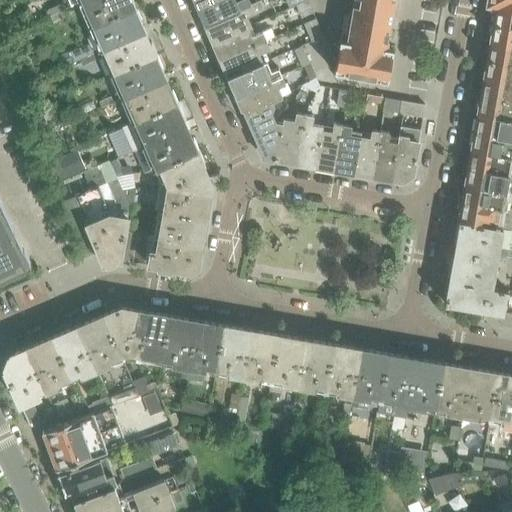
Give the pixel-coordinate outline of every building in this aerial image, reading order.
[(68,0),(71,6),(80,2),(90,25),(135,5),(132,0),(68,0)] [(207,23),(250,4),(248,0),(212,0),(198,6),(200,7),(198,11),(201,17),(205,19),(207,23)] [(252,26),(247,16),(254,13),(254,12),(263,8),(260,0),(250,4),(207,23),(209,27),(207,31),(210,38),(214,39),(213,42),(252,26)] [(386,47),(393,0),(353,0),(352,9),(350,8),(348,19),(350,19),(348,34),(341,33),(339,42),(336,42),(330,46),(327,61),(332,68),(334,68),(334,71),(387,81),(392,49),(386,47)] [(511,0),(488,0),(487,5),(497,7),(511,9),(511,0)] [(312,12),(307,1),(296,5),(301,17),(312,12)] [(64,10),(61,4),(48,9),(51,16),(64,10)] [(156,54),(151,42),(149,43),(139,20),(141,19),(135,5),(90,25),(112,74),(156,54)] [(511,9),(497,7),(491,42),(511,45),(511,9)] [(0,37),(11,32),(3,15),(5,14),(2,8),(0,8),(0,37)] [(66,17),(64,10),(51,16),(54,22),(66,17)] [(323,36),(315,19),(304,24),(311,41),(323,36)] [(222,59),(266,40),(262,31),(255,34),(252,26),(213,42),(215,43),(214,47),(217,53),(221,55),(222,59)] [(18,54),(12,39),(1,44),(8,58),(18,54)] [(266,61),(262,51),(269,49),(266,40),(222,59),(224,63),(223,67),(226,73),(230,75),(229,78),(263,62),(266,61)] [(511,45),(491,42),(484,77),(511,82),(511,45)] [(92,54),(88,44),(71,51),(75,61),(80,59),(92,54)] [(309,63),(302,45),(294,49),(302,66),(303,66),(309,63)] [(74,61),(70,52),(58,57),(62,66),(74,61)] [(95,60),(92,54),(80,59),(83,65),(95,60)] [(170,91),(163,75),(160,68),(162,67),(156,54),(112,74),(122,98),(113,102),(101,107),(97,108),(101,116),(120,108),(127,124),(133,122),(178,102),(172,90),(170,91)] [(238,94),(282,75),(278,67),(267,71),(263,62),(229,78),(231,78),(229,82),(232,89),(236,90),(238,94)] [(316,77),(309,63),(303,66),(310,80),(316,77)] [(282,98),(278,87),(285,84),(282,75),(238,94),(240,99),(238,103),(241,109),(245,110),(246,113),(272,102),(282,98)] [(316,77),(310,80),(302,85),(302,86),(315,93),(319,86),(316,77)] [(511,82),(484,77),(478,113),(511,118),(511,82)] [(36,101),(29,84),(19,88),(26,105),(36,101)] [(344,108),(348,90),(339,89),(336,106),(344,108)] [(353,108),(355,92),(348,91),(346,107),(353,108)] [(113,102),(110,97),(99,102),(101,107),(113,102)] [(403,113),(406,101),(401,100),(386,97),(383,110),(387,111),(403,113)] [(422,116),(425,104),(406,101),(403,113),(422,116)] [(127,124),(124,125),(143,172),(154,170),(158,169),(199,150),(193,138),(191,139),(181,116),(183,115),(178,102),(133,122),(127,124)] [(275,159),(282,122),(276,121),(272,112),(274,107),(272,102),(246,113),(245,113),(245,114),(259,145),(258,145),(258,146),(262,157),(275,160),(275,159)] [(46,118),(41,106),(28,111),(33,124),(46,118)] [(392,180),(398,139),(398,138),(389,136),(391,123),(385,122),(387,111),(383,110),(380,130),(373,173),(377,174),(380,178),(392,180)] [(296,160),(304,114),(295,112),(294,121),(283,119),(282,122),(275,159),(276,159),(276,158),(277,158),(277,157),(279,157),(281,161),(288,162),(291,159),(296,160)] [(511,118),(478,113),(472,148),(511,155),(511,118)] [(315,165),(322,124),(312,122),(314,116),(304,114),(296,160),(301,161),(303,165),(310,166),(313,163),(315,165)] [(334,167),(341,129),(341,124),(333,123),(332,126),(322,124),(315,165),(317,164),(319,167),(326,168),(330,166),(334,167)] [(353,172),(360,129),(351,127),(351,126),(341,124),(341,129),(334,167),(339,168),(341,171),(348,172),(352,170),(353,172)] [(412,175),(418,142),(420,129),(400,126),(398,134),(398,138),(398,139),(392,180),(402,182),(412,175)] [(373,173),(380,130),(370,129),(370,131),(360,129),(353,172),(355,170),(358,174),(365,175),(368,173),(373,173)] [(511,191),(511,155),(472,148),(465,184),(504,190),(511,191)] [(211,185),(202,164),(204,163),(199,150),(158,169),(166,186),(161,212),(205,220),(211,185)] [(126,217),(128,206),(109,160),(54,184),(59,200),(80,249),(83,257),(98,251),(103,263),(114,258),(119,259),(126,219),(127,217),(126,217)] [(511,208),(504,207),(505,200),(502,199),(504,190),(465,184),(459,219),(500,227),(511,229),(511,224),(511,208)] [(0,205),(2,204),(0,200),(0,277),(25,266),(0,213),(0,205)] [(198,262),(201,245),(205,220),(161,212),(154,254),(150,253),(148,263),(186,270),(198,262)] [(132,261),(136,239),(148,241),(149,234),(141,233),(142,229),(135,228),(136,220),(126,219),(119,259),(132,261)] [(490,287),(497,247),(509,248),(511,231),(500,228),(500,227),(459,219),(448,280),(490,287)] [(83,257),(80,249),(66,255),(70,263),(83,258),(83,257)] [(501,301),(503,293),(507,294),(507,290),(490,287),(448,280),(444,303),(502,313),(504,302),(501,301)] [(161,359),(169,316),(120,307),(104,315),(122,356),(128,353),(161,359)] [(122,356),(104,315),(53,336),(70,378),(78,375),(79,379),(98,371),(111,365),(110,361),(122,356)] [(216,369),(224,325),(169,316),(161,359),(171,361),(171,365),(202,370),(203,366),(216,369)] [(271,378),(279,335),(224,325),(216,369),(227,371),(227,374),(256,380),(256,376),(271,378)] [(326,388),(334,344),(279,335),(271,378),(284,381),(284,384),(314,389),(314,386),(326,388)] [(62,386),(60,382),(70,378),(53,336),(12,354),(12,355),(8,357),(5,367),(6,371),(5,372),(28,424),(39,420),(31,399),(36,397),(35,393),(42,390),(44,394),(62,386)] [(381,397),(388,354),(334,344),(326,388),(339,390),(338,394),(352,396),(351,406),(368,409),(369,405),(378,407),(380,397),(381,397)] [(436,407),(444,363),(388,354),(381,397),(395,400),(394,404),(425,409),(426,405),(436,407)] [(490,416),(498,373),(444,363),(436,407),(450,409),(449,413),(480,418),(481,414),(490,416)] [(511,375),(498,373),(490,416),(504,418),(503,422),(511,423),(511,375)] [(157,387),(154,381),(146,384),(143,377),(133,381),(135,387),(138,395),(157,387)] [(113,404),(138,395),(135,387),(110,397),(113,404)] [(207,416),(212,391),(206,390),(203,403),(183,399),(181,411),(207,416)] [(237,409),(240,395),(231,393),(228,408),(237,409)] [(72,411),(67,398),(53,404),(58,416),(72,411)] [(284,416),(266,412),(263,426),(288,431),(295,400),(288,399),(284,416)] [(57,417),(52,405),(39,410),(44,422),(57,417)] [(125,443),(112,405),(43,431),(43,430),(42,430),(56,469),(125,443)] [(348,419),(351,406),(344,405),(342,418),(348,419)] [(403,429),(406,413),(397,411),(394,428),(403,429)] [(180,423),(175,413),(168,416),(173,426),(180,423)] [(297,433),(300,419),(293,418),(290,431),(297,433)] [(458,439),(460,425),(449,424),(447,437),(458,439)] [(263,442),(258,431),(250,434),(255,445),(263,442)] [(367,470),(370,453),(356,452),(354,468),(367,470)] [(396,473),(398,457),(388,455),(386,471),(396,473)] [(508,470),(509,462),(485,457),(483,465),(508,470)] [(117,483),(112,472),(104,476),(97,459),(59,474),(59,473),(58,474),(65,493),(69,491),(73,499),(117,483)] [(152,470),(147,459),(120,469),(124,480),(152,470)] [(473,470),(473,463),(456,462),(456,470),(473,470)] [(378,473),(379,465),(370,464),(368,474),(378,473)] [(483,482),(479,471),(455,472),(458,484),(483,482)] [(457,483),(454,472),(443,475),(446,486),(457,483)] [(507,472),(493,477),(497,486),(511,481),(507,472)] [(178,490),(173,477),(165,480),(170,493),(178,490)] [(119,511),(130,508),(127,499),(133,497),(137,505),(169,492),(163,478),(123,494),(119,482),(117,483),(73,499),(78,511),(119,511)] [(161,511),(173,507),(175,506),(169,492),(137,505),(139,511),(131,511),(130,508),(119,511),(161,511)]
